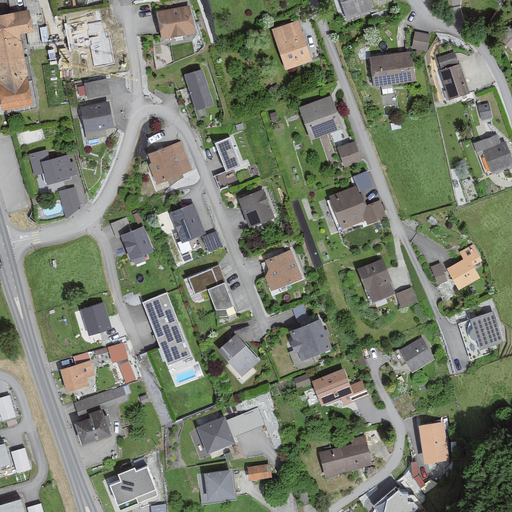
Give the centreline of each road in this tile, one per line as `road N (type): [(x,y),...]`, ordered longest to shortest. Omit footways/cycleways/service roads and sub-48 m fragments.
road 1 (residential): [(261,321),(181,128),(166,114),(141,109),(108,202),(89,219),(1,245)]
road 2 (residential): [(312,0),(378,183),(454,356)]
road 3 (secondary): [(1,245),(88,511)]
road 4 (residential): [(334,511),(393,457),(395,424),(372,364),(386,360)]
road 5 (residential): [(406,0),(464,46),(488,77),(511,133)]
